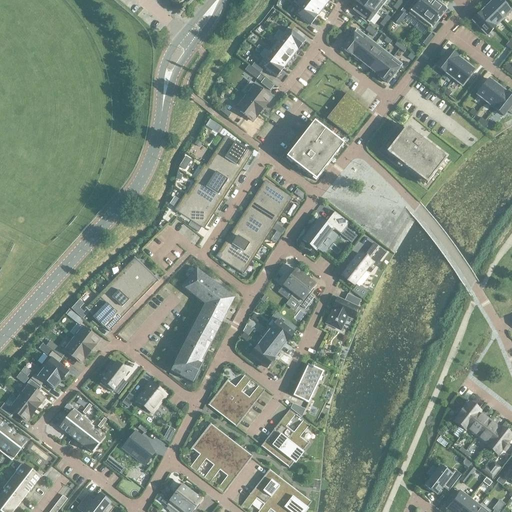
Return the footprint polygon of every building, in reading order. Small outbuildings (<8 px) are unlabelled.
[(303,0),(298,0),(298,1),(318,17),(322,11),(325,8),(314,0),(305,0),(305,1),(303,0)] [(374,0),(358,0),(358,1),(376,15),(382,6),(374,0)] [(433,0),(418,0),(407,14),(408,15),(417,22),(418,23),(434,1),(433,0)] [(498,0),(493,0),(488,6),(502,20),(510,12),(498,0)] [(299,8),(295,14),(310,26),(318,17),(298,1),(295,4),(299,8)] [(358,1),(351,10),(369,24),(376,15),(358,1)] [(434,1),(418,23),(428,30),(428,31),(445,9),(434,1)] [(488,6),(480,13),(494,28),(502,20),(488,6)] [(400,11),(392,21),(398,26),(405,17),(406,16),(400,11)] [(480,13),(472,21),(486,36),(494,28),(480,13)] [(276,34),(298,51),(305,42),(292,31),(295,27),(292,24),(290,25),(288,28),(283,34),(278,31),(276,34)] [(356,29),(341,49),(351,57),(366,37),(356,29)] [(427,32),(419,42),(425,46),(425,47),(429,42),(433,37),(427,32)] [(277,41),(273,46),(291,60),(298,51),(276,34),(273,37),(277,41)] [(366,37),(351,57),(351,56),(360,63),(375,43),(366,37)] [(375,43),(360,63),(369,70),(384,50),(375,43)] [(262,52),(284,69),(288,63),(291,60),(273,46),(269,52),(264,49),(264,50),(262,52)] [(384,50),(369,70),(377,76),(392,57),(384,50)] [(448,51),(436,66),(445,73),(457,58),(448,51)] [(262,61),(259,65),(276,79),(284,69),(262,52),(259,55),(263,59),(262,61)] [(377,76),(377,77),(387,85),(396,72),(399,68),(402,65),(392,57),(377,76)] [(457,58),(445,73),(454,80),(466,64),(457,58)] [(466,64),(454,80),(462,87),(474,71),(466,64)] [(504,69),(503,69),(507,72),(511,68),(511,67),(507,64),(504,69)] [(274,86),(264,79),(260,84),(270,91),(274,86)] [(432,80),(428,86),(432,89),(437,84),(432,80)] [(489,80),(477,96),(485,102),(498,87),(489,80)] [(347,89),(354,94),(360,87),(353,82),(347,89)] [(250,83),(243,92),(246,94),(255,101),(251,106),(259,113),(270,99),(250,83)] [(437,84),(432,89),(437,92),(441,87),(437,84)] [(498,87),(485,102),(494,109),(506,93),(498,87)] [(446,89),(443,93),(448,97),(452,93),(446,89)] [(511,97),(506,93),(494,109),(503,116),(511,104),(511,97)] [(246,94),(235,108),(252,122),(259,113),(251,106),(255,101),(246,94)] [(346,94),(326,119),(348,136),(368,112),(346,94)] [(222,108),(220,111),(228,118),(231,114),(222,108)] [(472,109),(469,113),(474,117),(477,113),(472,109)] [(477,123),(481,126),(485,121),(481,118),(477,123)] [(485,121),(481,126),(485,129),(486,128),(489,124),(485,121)] [(314,122),(286,158),(315,181),(343,145),(314,122)] [(397,127),(378,153),(398,168),(401,165),(427,185),(447,159),(406,127),(403,132),(397,127)] [(224,138),(216,151),(243,169),(252,156),(253,155),(252,155),(253,154),(225,136),(225,137),(224,136),(223,137),(224,138)] [(216,151),(206,166),(233,184),(243,169),(216,151)] [(204,165),(193,180),(196,182),(223,199),(233,184),(206,166),(204,165)] [(263,183),(255,196),(282,214),(291,201),(292,201),(292,200),(292,199),(265,181),(264,182),(263,181),(263,182),(263,183)] [(196,182),(186,197),(213,215),(223,199),(196,182)] [(175,210),(174,211),(204,230),(204,229),(205,229),(206,228),(205,228),(213,215),(186,197),(184,196),(175,208),(174,209),(175,210)] [(255,196),(245,211),(273,229),(282,214),(255,196)] [(245,211),(235,227),(263,244),(273,229),(245,211)] [(316,252),(333,230),(332,229),(333,228),(341,235),(349,223),(334,212),(326,223),(326,224),(318,219),(301,241),(316,252)] [(235,227),(225,242),(253,260),(263,244),(235,227)] [(216,254),(215,255),(216,256),(216,257),(243,275),(244,274),(245,274),(245,273),(253,260),(225,242),(217,255),(216,254)] [(370,274),(386,253),(373,243),(363,256),(358,252),(340,276),(354,287),(367,271),(370,274)] [(119,268),(145,294),(157,281),(158,282),(159,281),(134,257),(133,258),(134,259),(123,270),(120,268),(119,268)] [(107,281),(133,306),(145,294),(119,268),(119,269),(122,271),(111,283),(108,280),(107,281)] [(170,372),(192,384),(203,362),(202,362),(234,298),(196,268),(181,287),(204,305),(170,372)] [(296,269),(282,286),(292,294),(289,298),(290,298),(306,277),(296,269)] [(306,277),(290,298),(305,309),(314,298),(310,295),(309,294),(313,289),(316,285),(306,277)] [(95,293),(121,319),(133,306),(107,281),(109,284),(98,295),(96,293),(95,293)] [(362,299),(368,292),(361,286),(359,288),(356,286),(352,291),(362,299)] [(85,308),(109,332),(110,331),(109,331),(121,319),(95,293),(94,294),(97,296),(86,308),(85,308)] [(359,307),(337,297),(331,310),(324,324),(341,332),(347,318),(352,320),(359,307)] [(71,309),(82,319),(87,315),(80,309),(84,304),(79,300),(71,309)] [(83,321),(77,316),(73,321),(80,326),(83,321)] [(267,327),(287,343),(295,333),(277,320),(270,329),(267,327)] [(81,327),(74,336),(83,343),(79,348),(88,355),(99,341),(81,327)] [(267,327),(260,336),(281,351),(287,343),(267,327)] [(74,336),(64,349),(81,364),(88,355),(79,348),(83,343),(74,336)] [(255,345),(274,360),(281,351),(260,336),(263,338),(257,346),(255,345)] [(248,354),(250,355),(249,356),(267,369),(274,360),(255,345),(248,354)] [(52,352),(41,365),(61,380),(68,372),(58,364),(62,359),(52,352)] [(100,383),(117,396),(127,384),(122,380),(124,377),(125,378),(128,373),(127,373),(128,372),(116,362),(115,364),(111,361),(104,369),(108,372),(100,383)] [(41,365),(31,379),(40,387),(44,381),(54,389),(61,380),(41,365)] [(308,365),(299,384),(302,385),(296,398),(308,404),(317,384),(314,383),(320,371),(308,365)] [(222,416),(250,379),(244,375),(244,376),(235,387),(227,381),(229,380),(228,379),(207,406),(208,406),(222,416)] [(250,379),(222,416),(235,427),(236,428),(265,390),(258,386),(249,398),(241,392),(251,380),(250,379)] [(31,381),(20,394),(29,401),(25,406),(33,413),(35,410),(44,398),(37,393),(40,388),(31,381)] [(150,382),(133,402),(150,416),(167,395),(150,382)] [(129,393),(121,403),(128,408),(136,399),(129,393)] [(4,405),(1,410),(10,417),(14,412),(26,422),(33,413),(25,406),(29,401),(20,394),(18,397),(9,408),(4,405)] [(456,417),(453,422),(464,431),(481,410),(469,401),(456,417)] [(290,409),(299,416),(302,408),(292,404),(290,409)] [(82,416),(74,409),(72,412),(72,411),(59,428),(68,435),(82,416)] [(275,458),(304,421),(303,420),(293,433),(286,427),(296,414),(289,410),(260,447),(261,448),(261,447),(275,458)] [(467,431),(476,438),(490,420),(481,413),(482,411),(481,410),(464,431),(466,432),(467,431)] [(82,416),(68,435),(76,441),(90,422),(82,416)] [(484,447),(486,448),(502,427),(500,426),(499,427),(490,420),(476,438),(485,445),(484,447)] [(310,425),(304,421),(275,458),(288,468),(289,469),(293,463),(295,464),(304,453),(302,452),(309,443),(308,442),(307,443),(300,438),(309,426),(310,425)] [(90,422),(76,441),(83,447),(96,431),(89,425),(91,422),(90,422)] [(0,441),(10,429),(2,423),(0,425),(0,441)] [(224,435),(211,425),(211,424),(210,424),(190,450),(190,451),(192,449),(199,455),(190,467),(189,467),(195,472),(224,435)] [(511,438),(511,434),(502,427),(486,448),(498,457),(511,438)] [(10,429),(0,441),(0,452),(3,455),(18,435),(10,429)] [(96,431),(83,447),(92,454),(105,438),(96,431)] [(135,431),(121,448),(144,467),(155,454),(148,441),(135,431)] [(14,459),(27,442),(18,435),(3,455),(11,461),(13,459),(14,459)] [(238,446),(224,435),(195,472),(196,472),(205,460),(213,466),(203,478),(209,483),(238,446)] [(238,446),(209,483),(210,483),(219,471),(227,477),(217,489),(223,494),(252,456),(251,456),(238,446)] [(105,462),(113,468),(117,464),(109,458),(105,462)] [(465,459),(463,462),(463,465),(468,468),(471,464),(465,459)] [(480,471),(492,480),(492,479),(501,468),(494,463),(489,469),(484,465),(480,470),(480,471)] [(22,464),(15,472),(33,487),(40,477),(24,465),(23,465),(22,464)] [(439,465),(423,486),(436,496),(437,495),(440,490),(443,487),(448,491),(461,475),(454,470),(451,474),(439,465)] [(470,466),(459,481),(465,485),(476,470),(470,466)] [(259,511),(283,481),(270,471),(270,470),(269,469),(240,507),(246,511),(256,499),(264,505),(258,511),(259,511)] [(33,487),(15,472),(9,480),(27,494),(33,487)] [(506,482),(500,477),(496,481),(502,486),(506,482)] [(489,487),(491,483),(492,483),(486,478),(483,482),(489,487)] [(27,494),(9,480),(3,488),(21,502),(27,494)] [(283,481),(259,511),(268,511),(270,510),(272,511),(281,511),(297,492),(283,481)] [(160,503),(170,511),(177,511),(192,493),(182,485),(175,494),(170,490),(160,503)] [(3,488),(2,489),(4,490),(0,494),(0,498),(15,510),(21,502),(3,488)] [(297,492),(281,511),(306,511),(308,509),(307,508),(311,502),(310,502),(297,492)] [(446,509),(449,511),(459,511),(469,500),(459,492),(446,509)] [(202,500),(192,493),(177,511),(198,511),(195,509),(202,500)] [(87,495),(76,509),(80,511),(110,511),(114,508),(110,505),(111,504),(98,494),(94,500),(87,495)] [(13,511),(15,510),(0,498),(0,511),(13,511)] [(469,500),(459,511),(474,511),(481,504),(480,504),(478,507),(469,500)]
